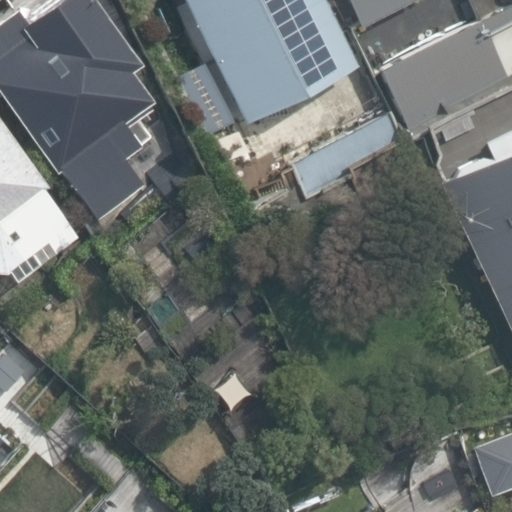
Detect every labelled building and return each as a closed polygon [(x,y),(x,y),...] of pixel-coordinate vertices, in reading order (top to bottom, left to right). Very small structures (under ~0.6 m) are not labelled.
[(138,60),(99,0),(37,0),(28,8),(19,0),(12,0),(0,9),(0,78),(101,219),(165,169),(130,120),(151,102),(130,65),(138,60)] [(178,0),(238,121),(352,66),(318,0),(178,0)] [(347,0),(417,128),(511,76),(511,0),(507,0),(482,14),(474,0),(347,0)] [(86,236),(0,107),(0,270),(16,271),(22,281),(86,236)] [(511,136),(434,175),(511,332),(511,136)]
